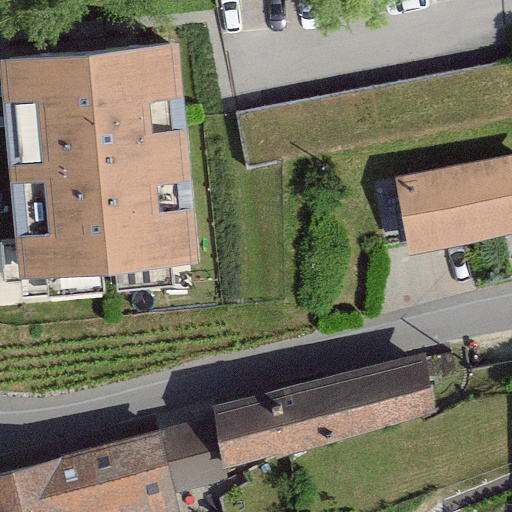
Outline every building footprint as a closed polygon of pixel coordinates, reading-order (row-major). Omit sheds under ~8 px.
[(178,54),(18,67),(36,292),(196,279),(178,54)] [(511,63),(240,118),(250,170),(511,118),(511,63)] [(511,223),(511,159),(380,180),(389,243),(511,223)] [(428,421),(415,363),(192,413),(197,432),(203,462),(217,459),(276,445),(279,455),(428,421)] [(203,462),(197,432),(153,445),(166,496),(216,485),(225,483),(217,459),(203,462)] [(170,511),(166,496),(153,445),(0,485),(0,511),(170,511)] [(221,511),(216,485),(166,496),(170,511),(221,511)]
